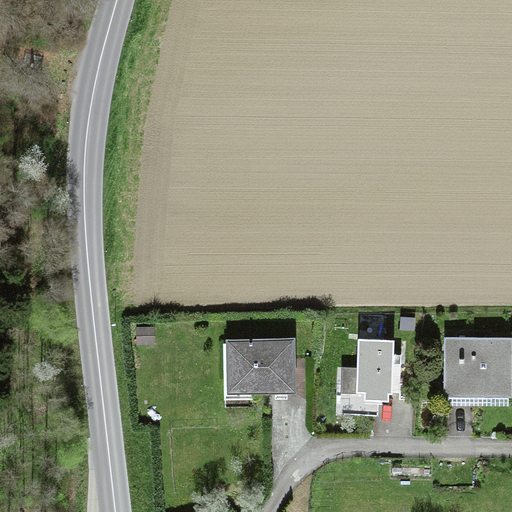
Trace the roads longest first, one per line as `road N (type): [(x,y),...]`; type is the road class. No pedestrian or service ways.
road 1 (secondary): [(116,0),(91,98),(83,219),(114,511)]
road 2 (residential): [(268,511),(302,463),(319,454),(511,450)]
